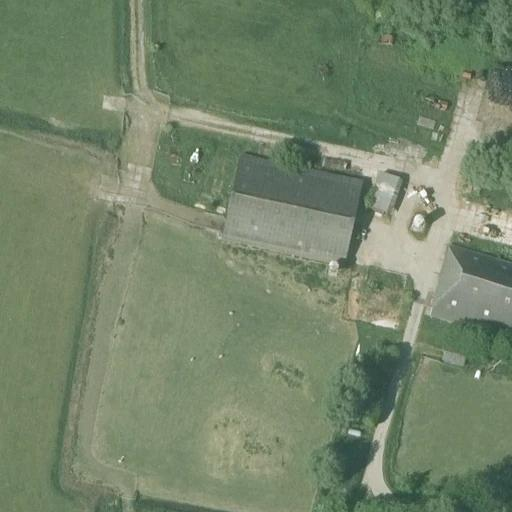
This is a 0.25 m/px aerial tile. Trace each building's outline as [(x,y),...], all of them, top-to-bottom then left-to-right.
[(343,267),(362,183),(239,156),(221,241),(343,267)] [(402,183),(379,176),(368,211),(391,218),(402,183)] [(511,270),(448,252),(427,322),(511,346),(511,270)] [(458,343),(449,340),(447,347),(445,347),(441,363),(463,370),(467,353),(456,350),(458,343)] [(371,347),(362,372),(373,375),(370,386),(379,389),(392,354),(371,347)] [(380,398),(359,392),(350,423),(371,428),(380,398)]
